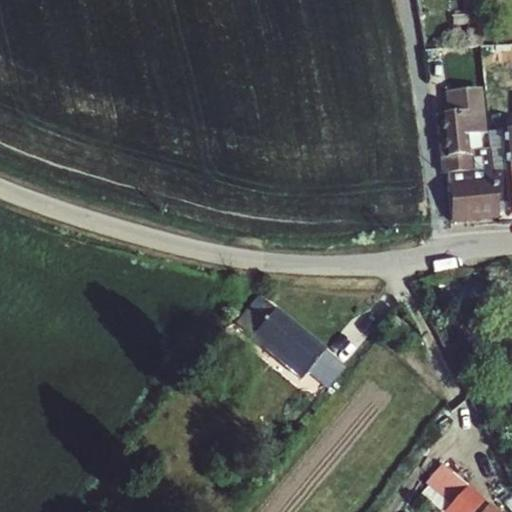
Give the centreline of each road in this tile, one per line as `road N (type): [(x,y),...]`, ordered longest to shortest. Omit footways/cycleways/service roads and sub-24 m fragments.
road 1 (unclassified): [(388,263),(225,255),(0,188)]
road 2 (unclassified): [(388,263),(507,496)]
road 3 (unclassified): [(404,0),(444,253)]
